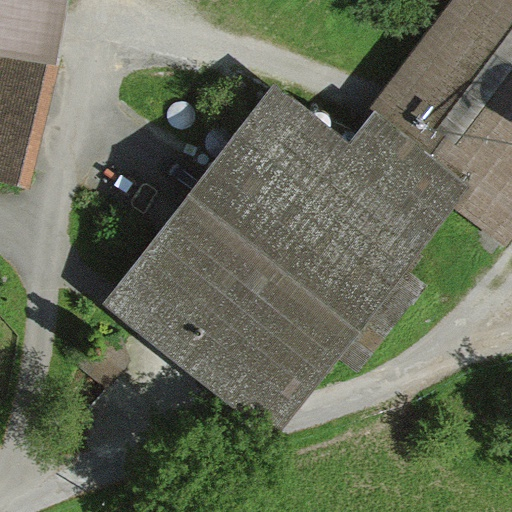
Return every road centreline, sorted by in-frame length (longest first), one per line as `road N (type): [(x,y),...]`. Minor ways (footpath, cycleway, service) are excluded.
road 1 (track): [(13,504),(156,439),(511,347)]
road 2 (track): [(99,0),(13,504)]
